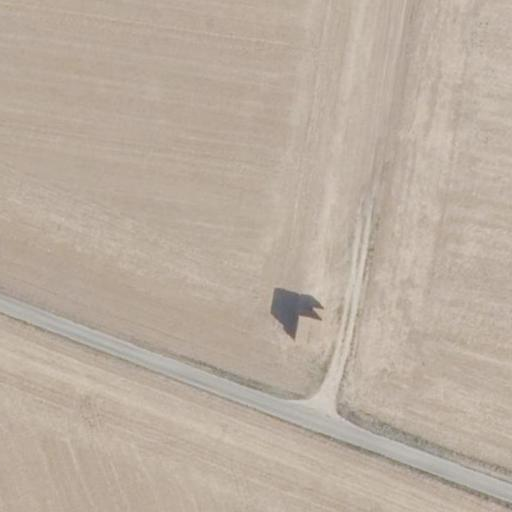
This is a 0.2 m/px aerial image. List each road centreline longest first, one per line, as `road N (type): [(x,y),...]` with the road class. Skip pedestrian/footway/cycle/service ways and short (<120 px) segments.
road 1 (unclassified): [(0,301),(511,495)]
road 2 (track): [(400,0),(327,426)]
